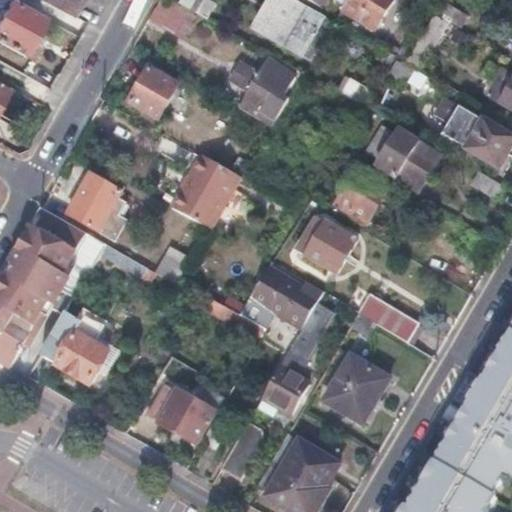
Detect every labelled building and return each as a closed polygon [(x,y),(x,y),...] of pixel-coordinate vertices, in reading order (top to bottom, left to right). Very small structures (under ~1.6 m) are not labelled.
[(0,0),(0,43),(22,56),(43,20),(5,0),(0,0)] [(41,0),(68,14),(75,0),(41,0)] [(199,0),(172,0),(172,1),(193,13),(201,0),(199,0)] [(323,19),(290,0),(282,0),(266,29),(304,51),(323,19)] [(305,0),(320,9),(325,0),(305,0)] [(335,0),(333,3),(343,9),(341,14),(371,31),(389,0),(335,0)] [(468,17),(444,3),(438,13),(461,28),(468,17)] [(429,53),(416,44),(405,63),(418,70),(429,53)] [(238,66),(228,84),(247,95),(240,107),(254,115),(253,117),(272,128),(276,122),(257,110),(266,95),(278,103),(292,80),(266,64),(258,78),(238,66)] [(10,75),(0,68),(0,79),(6,83),(10,75)] [(179,86),(148,69),(128,105),(158,121),(179,86)] [(373,93),(347,79),(338,95),(363,109),(366,105),(373,93)] [(511,85),(509,90),(492,80),(483,95),(511,111),(511,85)] [(5,91),(0,88),(0,114),(14,122),(28,98),(8,87),(5,91)] [(447,125),(441,136),(496,168),(511,141),(511,138),(443,98),(432,116),(447,125)] [(418,144),(398,132),(375,169),(418,196),(437,164),(414,149),(418,144)] [(240,180),(200,157),(171,210),(207,230),(206,231),(209,233),(240,180)] [(389,192),(357,171),(334,207),(367,227),(389,192)] [(479,172),(471,186),(498,202),(506,188),(479,172)] [(138,202),(91,175),(67,216),(116,242),(138,202)] [(40,209),(0,279),(0,362),(10,368),(23,346),(29,349),(51,312),(62,318),(65,313),(101,255),(107,246),(40,209)] [(311,242),(303,237),(294,252),(333,276),(353,242),(323,223),(311,242)] [(278,236),(268,231),(254,253),(270,262),(280,246),(287,236),(280,232),(278,236)] [(107,246),(101,255),(142,278),(147,269),(107,246)] [(294,254),(280,246),(270,262),(284,271),(294,254)] [(151,271),(173,284),(181,270),(160,257),(151,271)] [(460,270),(444,261),(437,274),(453,283),(460,270)] [(266,269),(265,270),(238,315),(259,327),(270,308),(302,327),(322,293),(302,281),(299,288),(266,269)] [(426,326),(370,293),(357,314),(414,346),(426,326)] [(210,299),(204,311),(258,341),(264,330),(259,327),(238,315),(210,299)] [(108,322),(98,317),(84,309),(78,320),(65,313),(62,318),(58,325),(40,356),(91,386),(109,355),(95,346),(108,322)] [(319,337),(302,327),(261,398),(289,414),(298,400),(286,393),(319,337)] [(511,334),(406,511),(482,511),(508,471),(511,473),(511,334)] [(390,377),(350,354),(324,401),(363,424),(390,377)] [(163,386),(145,416),(195,444),(214,411),(176,390),(175,392),(163,386)] [(310,418),(300,412),(256,486),(267,493),(298,439),(310,418)] [(226,421),(216,415),(201,440),(212,446),(226,421)] [(253,444),(239,436),(211,484),(232,496),(253,458),(253,444)] [(339,462),(298,439),(267,493),(290,506),(298,492),(316,502),(339,462)] [(13,478),(2,496),(30,511),(35,511),(44,496),(13,478)] [(310,511),(316,502),(298,492),(290,506),(300,511),(310,511)]
